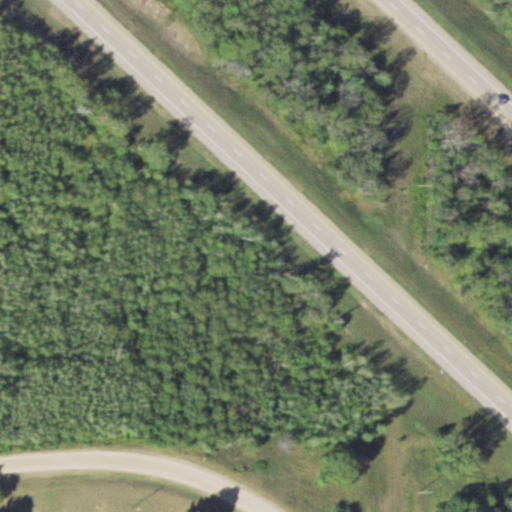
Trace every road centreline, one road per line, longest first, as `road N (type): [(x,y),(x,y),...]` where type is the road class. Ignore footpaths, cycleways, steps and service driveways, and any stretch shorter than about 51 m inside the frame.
road 1 (motorway): [(80,0),(511,406)]
road 2 (residential): [(267,511),(245,495),(168,466),(0,463)]
road 3 (motorway): [(511,112),(393,0)]
